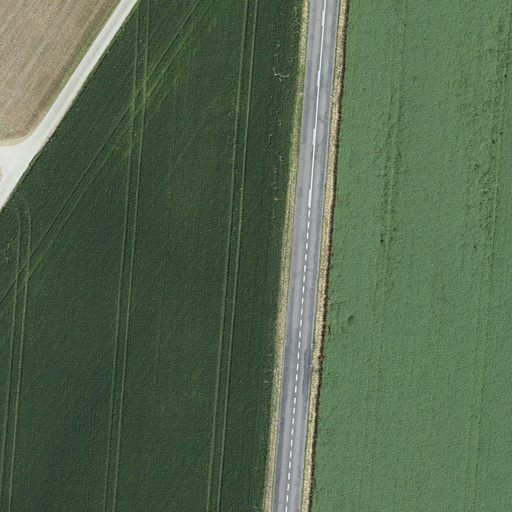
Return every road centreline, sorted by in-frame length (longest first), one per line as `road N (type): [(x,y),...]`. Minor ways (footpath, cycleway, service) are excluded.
road 1 (tertiary): [(285,511),(326,0)]
road 2 (track): [(127,0),(0,191)]
